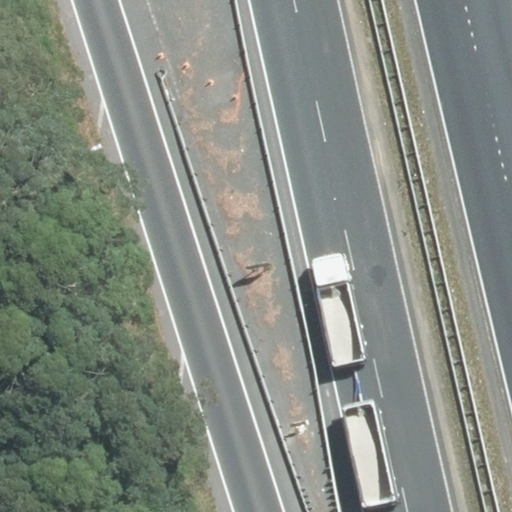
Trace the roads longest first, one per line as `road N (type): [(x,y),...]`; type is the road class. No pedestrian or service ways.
road 1 (motorway): [(288,511),(114,0)]
road 2 (motorway): [(313,511),(195,0)]
road 3 (motorway): [(400,511),(283,0)]
road 4 (motorway): [(477,0),(511,145)]
